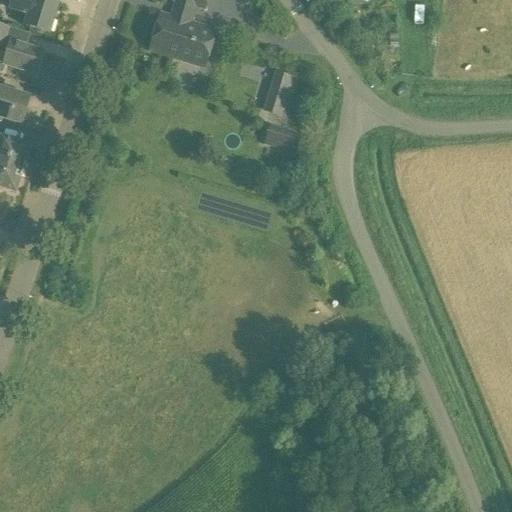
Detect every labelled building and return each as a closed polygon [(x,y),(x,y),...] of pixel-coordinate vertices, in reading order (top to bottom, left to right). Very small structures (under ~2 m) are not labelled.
[(34,0),(33,0),(12,0),(10,10),(29,16),(26,27),(49,34),(57,7),(36,0),(34,0)] [(204,11),(207,0),(172,0),(172,2),(175,2),(170,17),(161,14),(149,52),(204,69),(216,31),(190,23),(195,9),(204,11)] [(0,49),(3,51),(10,29),(0,26),(0,49)] [(36,76),(43,53),(11,44),(7,56),(0,53),(0,73),(2,74),(5,67),(36,76)] [(271,115),(286,120),(298,80),(283,76),(271,115)] [(0,124),(2,120),(21,126),(29,99),(0,89),(0,124)] [(197,110),(196,121),(225,126),(226,115),(197,110)] [(297,135),(269,126),(263,147),(290,155),(297,135)] [(0,163),(22,170),(29,147),(1,138),(1,137),(0,136),(0,163)] [(300,141),(297,151),(306,154),(309,144),(300,141)] [(22,170),(0,163),(0,189),(15,194),(22,170)]
